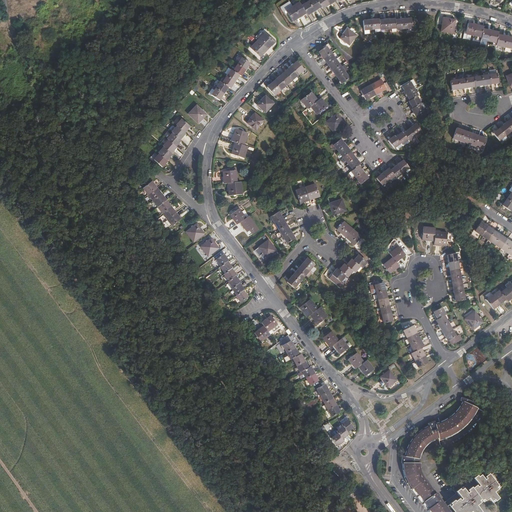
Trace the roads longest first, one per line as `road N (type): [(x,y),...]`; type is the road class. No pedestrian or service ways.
road 1 (track): [(235,511),(256,483),(293,458),(328,465),(364,452)]
road 2 (residential): [(295,44),(352,11),(432,4)]
road 3 (residential): [(211,141),(233,105),(295,44)]
road 4 (residential): [(339,382),(265,287)]
